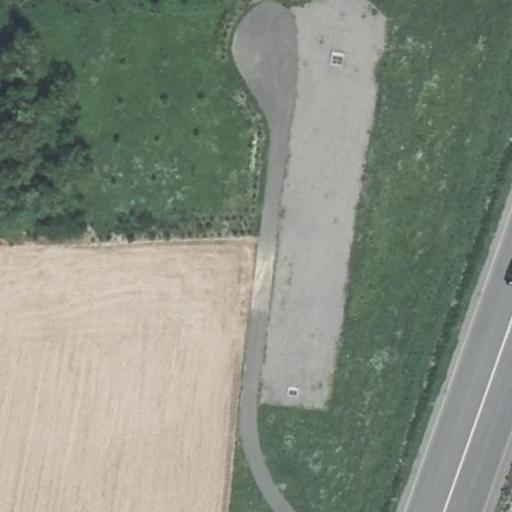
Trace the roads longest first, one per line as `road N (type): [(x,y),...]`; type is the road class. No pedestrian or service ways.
road 1 (trunk): [(511,263),(425,511)]
road 2 (trunk): [(462,511),(511,371)]
